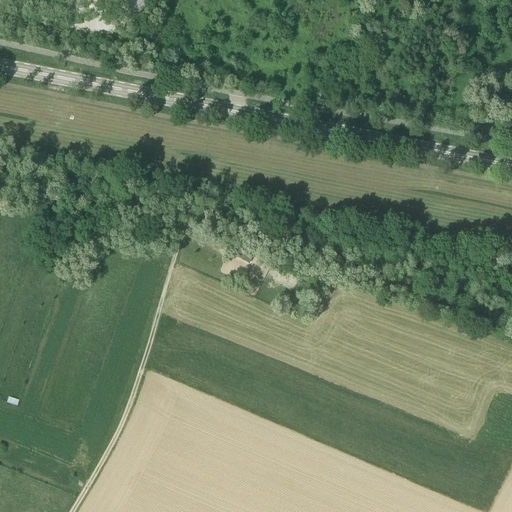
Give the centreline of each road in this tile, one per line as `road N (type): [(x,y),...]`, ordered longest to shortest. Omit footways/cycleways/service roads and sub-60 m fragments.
road 1 (track): [(0,187),(154,218),(193,210),(511,328)]
road 2 (tertiary): [(511,167),(0,66)]
road 3 (track): [(174,214),(178,242),(160,308),(113,441),(71,511)]
